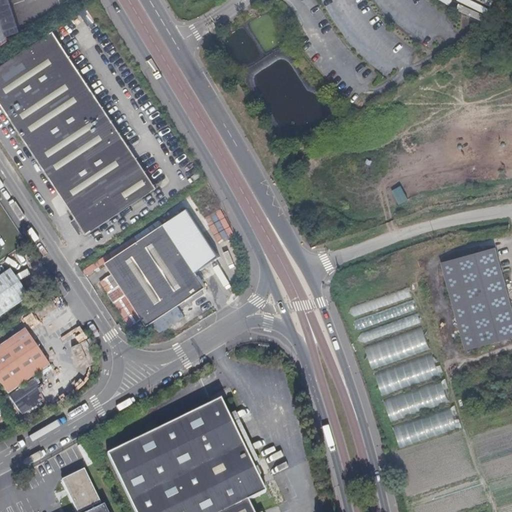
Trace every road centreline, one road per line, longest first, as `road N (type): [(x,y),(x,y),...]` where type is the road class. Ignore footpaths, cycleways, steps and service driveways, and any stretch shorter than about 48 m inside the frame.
road 1 (secondary): [(110,0),(228,193),(268,276)]
road 2 (unknown): [(295,0),(349,86),(369,95),(391,87),(402,61),(370,39),(338,0)]
road 3 (secondary): [(306,271),(178,46)]
road 4 (secondary): [(386,511),(306,271)]
road 5 (unclassified): [(120,348),(0,169)]
road 6 (unclassified): [(306,271),(432,224),(511,212)]
road 7 (unknown): [(217,334),(300,511)]
road 8 (secondary): [(290,330),(349,511)]
